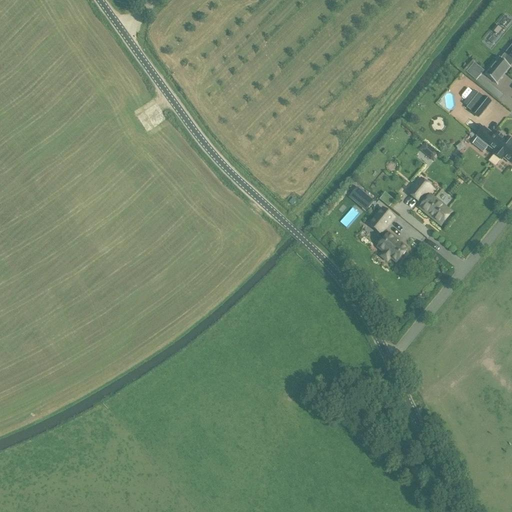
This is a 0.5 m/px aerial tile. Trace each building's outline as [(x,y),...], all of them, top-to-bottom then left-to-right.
[(511,45),(501,59),(500,58),(486,75),(497,84),(511,67),(511,65),(511,45)] [(474,63),(470,68),(480,76),(484,71),(474,63)] [(474,91),(467,99),(472,103),(468,107),(467,108),(472,112),(471,113),(479,119),(493,102),(485,97),(480,93),(478,95),(474,91)] [(477,138),(473,144),(483,153),(488,147),(495,152),(493,154),(502,162),(504,159),(511,165),(511,164),(511,139),(508,137),(507,139),(499,132),(496,136),(485,127),(476,137),(477,138)] [(464,129),(460,138),(466,141),(470,132),(464,129)] [(422,150),(428,155),(433,149),(427,143),(422,150)] [(452,146),(447,153),(454,158),(459,151),(452,146)] [(454,212),(431,194),(429,197),(427,195),(434,187),(421,177),(408,194),(420,204),(422,203),(423,204),(418,210),(442,228),(454,212)] [(441,198),(446,191),(438,186),(434,193),(441,198)] [(363,193),(358,188),(351,196),(357,200),(363,193)] [(382,234),(386,237),(389,235),(384,231),(394,218),(383,209),(370,225),(381,234),(382,234)] [(378,247),(384,252),(381,257),(387,262),(391,258),(397,263),(408,249),(389,234),(389,235),(386,237),(378,247)]
